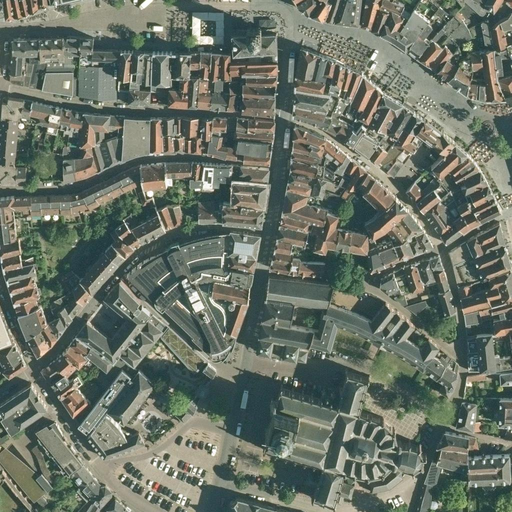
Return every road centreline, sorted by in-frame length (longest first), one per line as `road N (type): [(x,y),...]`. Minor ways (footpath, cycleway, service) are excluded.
road 1 (residential): [(284,115),(113,109),(0,86)]
road 2 (residential): [(279,165),(145,156),(75,185),(0,190)]
road 3 (residential): [(218,481),(315,508),(357,505),(417,476),(441,424)]
road 4 (residential): [(441,424),(428,404),(364,370),(245,363)]
road 5 (residential): [(442,249),(400,192),(359,155),(284,115)]
road 6 (residential): [(0,27),(190,6)]
road 7 (residential): [(118,271),(220,369),(242,375)]
road 8 (residential): [(269,230),(214,225),(174,232),(118,271)]
road 9 (residential): [(231,430),(191,422),(147,456),(102,469)]
road 10 (residential): [(118,271),(34,367)]
road 11 (residential): [(461,360),(363,281)]
